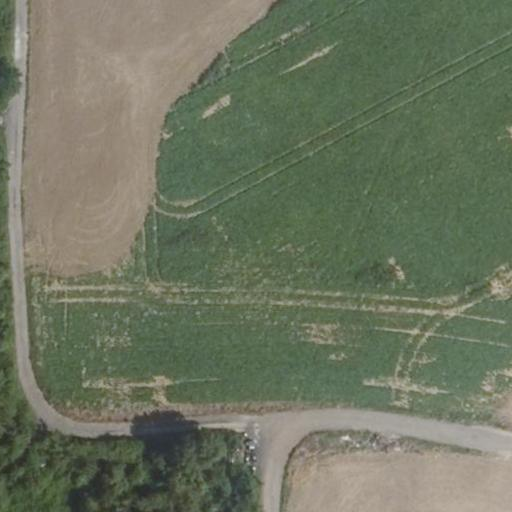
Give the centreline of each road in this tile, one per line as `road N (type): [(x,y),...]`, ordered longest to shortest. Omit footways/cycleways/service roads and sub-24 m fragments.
road 1 (track): [(22,0),(14,126),(18,358),(53,424)]
road 2 (track): [(280,431),(329,418),(511,444)]
road 3 (track): [(53,424),(99,434),(230,422),(280,431)]
